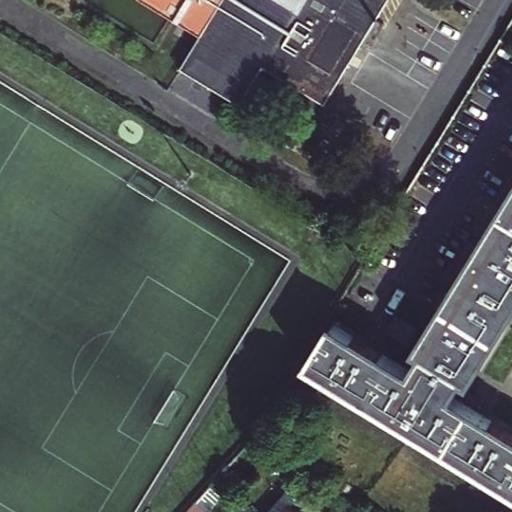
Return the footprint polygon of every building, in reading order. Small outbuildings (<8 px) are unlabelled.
[(245,0),(245,1),(244,0),(127,0),(125,3),(189,42),(170,74),(229,109),(252,72),(314,110),(380,0),(245,0)] [(511,190),(415,349),(422,354),(417,362),(412,371),(453,396),(458,388),(463,379),(470,383),(502,331),(511,314),(511,190)] [(511,432),(453,396),(412,371),(405,366),(373,347),(332,322),(307,364),(511,490),(511,432)] [(292,505),(302,493),(291,484),(281,495),(282,496),(266,511),(281,511),(290,503),(292,505)] [(322,511),(302,493),(292,505),(290,503),(281,511),(322,511)]
